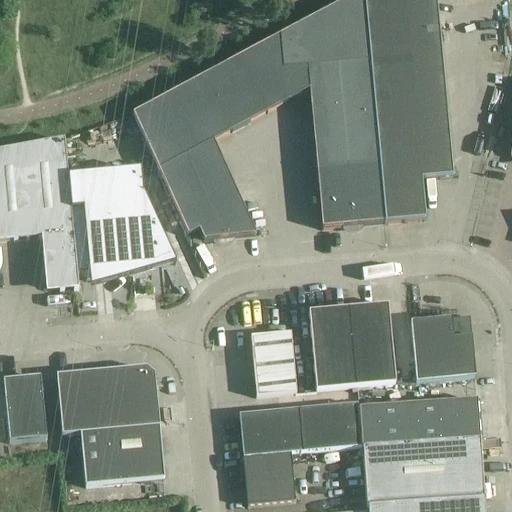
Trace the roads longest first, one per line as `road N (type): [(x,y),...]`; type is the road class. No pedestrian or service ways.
road 1 (unclassified): [(511,315),(494,276),(459,260),(239,277),(191,329)]
road 2 (unclassified): [(191,329),(65,340),(0,331)]
road 3 (unclassified): [(207,511),(191,329)]
